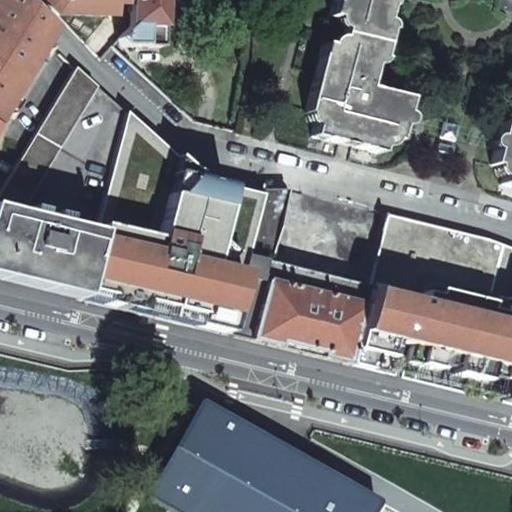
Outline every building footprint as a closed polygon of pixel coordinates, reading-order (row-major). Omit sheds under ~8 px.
[(0,0),(0,114),(49,30),(15,0),(0,0)] [(38,0),(54,16),(64,0),(38,0)] [(64,0),(54,16),(83,17),(112,17),(112,5),(127,6),(127,0),(64,0)] [(160,48),(160,0),(127,0),(127,6),(126,29),(115,41),(122,48),(122,47),(160,48)] [(379,30),(385,4),(396,6),(397,0),(331,0),(327,18),(342,22),(335,49),(320,45),(303,114),(314,117),(309,138),(378,155),(382,139),(396,143),(406,100),(364,90),(371,59),(377,61),(384,31),(379,30)] [(71,69),(0,190),(0,212),(92,236),(121,114),(71,69)] [(154,320),(223,336),(257,196),(195,181),(121,114),(92,236),(77,294),(76,301),(154,320)] [(453,142),(457,127),(442,124),(438,139),(453,142)] [(511,126),(500,124),(489,166),(502,170),(498,185),(511,188),(511,126)] [(452,148),(437,145),(435,150),(434,156),(436,158),(437,160),(440,161),(443,162),(446,161),(448,159),(450,157),(452,148)] [(257,196),(223,336),(302,356),(346,366),(381,215),(284,191),(258,191),(257,196)] [(0,274),(41,285),(77,294),(92,236),(0,212),(0,274)] [(381,215),(346,366),(400,379),(495,402),(511,406),(511,251),(485,241),(381,215)] [(173,511),(370,511),(375,504),(194,403),(143,495),(171,511),(173,511)]
